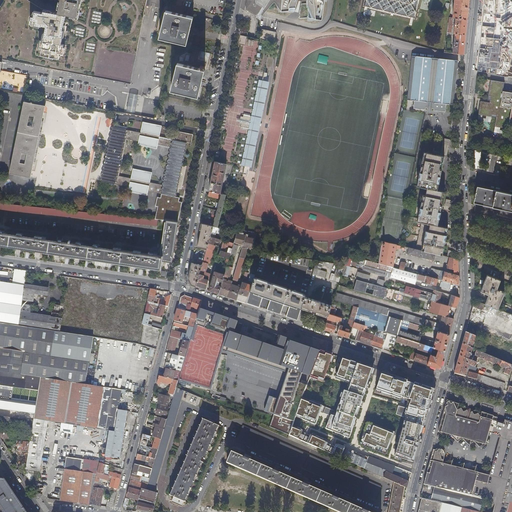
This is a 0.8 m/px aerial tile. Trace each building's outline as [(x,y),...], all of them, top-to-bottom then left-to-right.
[(61,0),(58,13),(46,10),(44,10),(28,0),(4,0),(0,7),(0,58),(26,64),(53,69),(93,77),(131,84),(137,54),(146,5),(146,0),(61,0)] [(246,0),(247,0),(247,10),(260,17),(264,10),(266,10),(268,8),(272,1),(276,2),(279,12),(279,13),(280,13),(294,13),(295,12),(299,12),(298,17),(298,18),(299,18),(299,19),(310,18),(314,19),(321,20),(322,19),(323,18),(324,0),(246,0)] [(366,0),(365,6),(414,18),(418,0),(366,0)] [(454,0),(453,18),(454,18),(456,18),(468,20),(469,0),(454,0)] [(511,0),(485,0),(477,71),(498,75),(504,25),(511,20),(511,0)] [(187,45),(193,17),(166,12),(160,38),(187,45)] [(453,53),(464,54),(468,20),(456,18),(455,24),(454,34),(455,34),(454,47),(453,53)] [(261,39),(247,101),(263,104),(269,78),(267,78),(268,74),(265,73),(271,43),(274,43),(276,33),(262,30),(260,39),(261,39)] [(255,38),(247,37),(247,33),(241,32),(240,38),(227,101),(246,105),(247,101),(261,39),(260,39),(255,38)] [(192,65),(199,66),(203,67),(209,69),(212,55),(195,51),(192,65)] [(318,55),(317,62),(327,64),(328,56),(318,55)] [(454,104),(458,65),(444,63),(444,59),(412,56),(408,100),(415,100),(414,108),(426,110),(426,108),(428,108),(429,106),(432,106),(432,108),(434,109),(434,110),(446,112),(447,103),(454,104)] [(172,91),(199,97),(206,70),(202,69),(198,68),(179,64),(172,91)] [(508,131),(509,129),(509,123),(511,106),(511,92),(503,91),(505,82),(491,80),(488,96),(493,97),(492,103),(481,101),(479,115),(479,117),(482,118),(483,115),(487,116),(486,118),(491,119),(492,117),(496,118),(495,126),(496,126),(495,129),(500,130),(501,127),(504,128),(504,131),(508,131)] [(139,95),(130,94),(127,111),(135,113),(139,95)] [(24,101),(10,173),(31,177),(35,156),(42,121),(45,106),(32,103),(32,102),(31,102),(31,103),(24,101)] [(246,105),(227,101),(214,161),(216,161),(227,164),(234,166),(242,127),(236,126),(238,114),(244,115),(246,105)] [(234,166),(229,183),(241,185),(244,174),(246,175),(247,171),(249,172),(258,132),(255,128),(256,122),(260,120),(263,104),(247,101),(246,105),(244,115),(238,114),(236,126),(242,127),(234,166)] [(157,113),(156,118),(159,118),(159,120),(163,121),(165,115),(162,115),(162,114),(157,113)] [(45,121),(42,121),(35,156),(38,156),(40,146),(42,139),(45,121)] [(102,181),(102,182),(129,187),(128,192),(134,193),(148,195),(149,191),(162,194),(175,197),(177,189),(182,190),(183,188),(186,170),(181,169),(182,165),(186,142),(191,143),(193,134),(178,131),(176,140),(160,137),(162,126),(153,124),(143,122),(141,133),(113,127),(105,166),(103,178),(102,181)] [(104,166),(101,178),(101,181),(102,181),(103,178),(105,166),(113,127),(112,127),(104,166)] [(422,224),(417,250),(443,256),(448,230),(435,227),(437,220),(439,221),(446,190),(440,189),(438,187),(444,158),(442,158),(442,156),(439,155),(438,157),(436,156),(436,155),(432,154),(432,155),(430,155),(430,153),(427,153),(426,154),(424,154),(417,188),(420,188),(419,190),(423,191),(423,189),(427,190),(426,197),(423,196),(418,224),(422,224)] [(220,193),(227,164),(216,161),(209,191),(210,191),(220,193)] [(511,212),(511,191),(480,185),(480,189),(477,188),(474,203),(483,205),(483,207),(511,212)] [(223,194),(220,193),(210,191),(209,195),(221,198),(220,199),(219,199),(219,202),(219,203),(218,208),(217,210),(216,215),(216,216),(215,217),(214,219),(215,220),(213,226),(214,226),(218,227),(226,195),(223,194)] [(175,197),(162,194),(161,196),(162,196),(161,197),(160,197),(159,198),(158,197),(156,206),(158,206),(158,207),(158,209),(157,209),(156,217),(155,219),(157,219),(167,220),(178,222),(182,202),(179,201),(180,198),(175,197)] [(0,203),(0,209),(59,216),(157,226),(157,219),(155,219),(59,209),(0,203)] [(161,260),(172,262),(174,252),(178,222),(167,220),(161,257),(153,256),(153,253),(150,252),(149,255),(137,253),(137,251),(134,250),(133,253),(117,250),(117,248),(114,247),(114,250),(97,248),(98,245),(94,245),(94,247),(81,245),(81,242),(78,242),(78,245),(70,243),(71,241),(69,241),(68,243),(61,242),(62,240),(58,239),(58,242),(41,239),(42,237),(39,236),(38,239),(22,236),(22,234),(19,233),(19,236),(2,233),(3,231),(0,230),(0,244),(81,256),(160,268),(161,260)] [(198,246),(207,248),(209,243),(211,236),(214,226),(213,226),(211,225),(202,223),(198,246)] [(247,235),(237,233),(235,242),(243,245),(246,237),(247,235)] [(211,236),(209,243),(214,245),(215,241),(220,243),(221,239),(211,236)] [(243,245),(243,246),(243,247),(253,249),(256,239),(246,237),(243,245)] [(227,268),(227,266),(231,255),(234,244),(224,240),(219,256),(227,258),(226,262),(225,262),(224,267),(227,268)] [(402,246),(401,246),(382,241),(379,263),(393,267),(396,248),(401,249),(402,246)] [(239,246),(234,244),(231,255),(235,256),(239,246)] [(207,248),(203,262),(208,263),(212,249),(207,248)] [(247,249),(243,248),(233,279),(238,281),(247,249)] [(417,250),(409,248),(408,253),(407,252),(406,254),(434,260),(445,262),(446,256),(443,256),(417,250)] [(393,267),(379,263),(348,255),(345,265),(351,267),(415,285),(417,279),(425,281),(426,276),(404,270),(400,269),(393,267)] [(458,259),(453,258),(450,257),(448,263),(448,267),(448,268),(454,269),(453,274),(444,272),(441,280),(441,282),(458,286),(458,259)] [(323,262),(317,261),(315,268),(321,270),(323,262)] [(191,284),(196,286),(200,274),(202,265),(192,262),(188,279),(191,284)] [(202,265),(200,274),(205,276),(208,263),(203,262),(202,265)] [(341,276),(344,265),(338,264),(335,274),(341,276)] [(351,267),(345,265),(342,275),(347,277),(351,267)] [(227,268),(225,275),(224,277),(230,278),(233,268),(227,266),(227,268)] [(315,268),(313,274),(325,278),(327,272),(315,268)] [(437,279),(441,280),(444,272),(431,268),(429,277),(437,279)] [(27,271),(15,269),(13,285),(24,286),(25,285),(27,271)] [(215,271),(209,290),(219,294),(221,286),(218,286),(219,285),(217,284),(217,282),(220,283),(220,282),(222,282),(223,281),(224,279),(224,277),(225,275),(215,271)] [(358,273),(356,279),(357,280),(368,283),(370,275),(359,272),(358,273)] [(332,273),(330,279),(339,282),(341,276),(332,273)] [(200,274),(196,286),(206,289),(209,280),(204,278),(205,276),(200,274)] [(487,274),(485,281),(497,287),(500,279),(487,274)] [(429,277),(427,276),(426,282),(436,285),(437,279),(429,277)] [(305,297),(306,294),(297,291),(296,291),(291,289),(291,288),(290,288),(289,289),(287,288),(281,285),(281,286),(254,277),(253,282),(252,285),(246,303),(260,308),(263,296),(271,299),(267,310),(281,315),(284,303),(290,305),(287,317),(298,321),(302,308),(305,297)] [(377,285),(389,289),(391,282),(379,279),(377,285)] [(368,283),(357,280),(354,290),(365,293),(367,288),(374,290),(373,295),(386,299),(389,289),(377,285),(368,283)] [(221,286),(219,294),(228,297),(232,284),(223,281),(222,282),(221,286)] [(489,294),(485,304),(498,309),(504,292),(501,290),(500,289),(499,290),(497,289),(497,287),(485,281),(481,291),(489,294)] [(0,303),(21,306),(24,286),(13,285),(0,282),(0,303)] [(246,303),(252,285),(250,285),(243,282),(241,287),(238,300),(246,303)] [(232,284),(228,297),(238,300),(241,287),(240,287),(240,285),(239,285),(239,286),(232,284)] [(45,288),(25,285),(24,286),(22,300),(31,301),(33,302),(34,294),(46,295),(46,291),(45,290),(45,288)] [(442,292),(434,290),(433,294),(421,290),(421,291),(407,287),(406,290),(400,289),(399,292),(433,302),(438,303),(442,292)] [(156,290),(150,289),(147,301),(153,303),(154,302),(156,290)] [(435,323),(336,293),(334,300),(354,306),(359,307),(424,327),(438,331),(450,334),(454,319),(449,318),(443,316),(439,328),(435,327),(436,325),(434,325),(435,323)] [(171,295),(167,297),(166,298),(166,301),(162,300),(160,305),(166,306),(168,307),(171,295)] [(457,309),(460,298),(451,295),(449,304),(444,303),(443,305),(452,307),(457,309)] [(199,309),(201,301),(194,299),(192,304),(191,304),(190,305),(188,304),(190,297),(184,296),(181,297),(178,309),(190,312),(191,307),(199,309)] [(305,297),(302,308),(328,317),(332,306),(327,304),(328,303),(322,301),(322,302),(305,297)] [(22,300),(21,312),(30,314),(31,301),(22,300)] [(147,301),(146,305),(144,314),(150,315),(162,318),(166,306),(160,305),(157,304),(153,303),(147,301)] [(449,318),(452,307),(443,305),(438,303),(433,302),(430,313),(443,316),(449,318)] [(0,323),(18,326),(21,306),(0,303),(0,323)] [(51,317),(63,319),(64,306),(60,306),(53,305),(51,317)] [(359,307),(354,306),(348,326),(353,327),(354,322),(359,307)] [(422,331),(424,327),(359,307),(354,322),(365,325),(377,329),(387,333),(398,336),(409,339),(419,343),(420,339),(421,337),(406,333),(408,327),(422,331)] [(178,309),(174,321),(182,323),(183,319),(187,320),(189,321),(189,318),(196,320),(198,314),(190,312),(178,309)] [(179,379),(211,388),(224,348),(290,372),(281,399),(271,397),(266,412),(275,415),(271,427),(290,435),(292,427),(296,416),(301,401),(310,378),(310,376),(320,351),(321,350),(279,335),(275,347),(240,336),(243,324),(213,314),(199,309),(196,320),(194,328),(190,339),(190,342),(185,358),(184,361),(181,372),(179,379)] [(21,312),(19,326),(61,332),(63,319),(51,317),(30,314),(21,312)] [(143,318),(142,324),(145,325),(162,330),(163,326),(152,323),(152,325),(148,324),(150,315),(144,314),(143,318)] [(329,314),(326,323),(331,324),(332,321),(335,322),(336,318),(338,319),(337,325),(340,326),(340,325),(341,323),(342,318),(333,315),(329,314)] [(184,341),(190,342),(190,339),(194,328),(189,326),(183,325),(174,322),(173,326),(187,330),(187,329),(188,330),(187,335),(172,331),(170,337),(180,340),(184,341)] [(354,322),(353,327),(363,331),(364,328),(365,325),(354,322)] [(0,372),(40,378),(41,378),(86,385),(93,337),(61,332),(19,326),(18,326),(0,323),(0,372)] [(326,323),(324,329),(334,333),(336,328),(333,327),(334,325),(331,324),(326,323)] [(349,338),(351,333),(349,332),(350,329),(347,329),(346,329),(345,331),(342,330),(343,326),(342,325),(340,325),(340,326),(337,334),(349,338)] [(368,333),(363,331),(362,333),(360,341),(372,345),(375,336),(375,335),(370,333),(370,332),(368,331),(368,333)] [(445,351),(450,334),(438,331),(437,335),(435,334),(434,339),(432,338),(431,340),(435,342),(433,347),(436,348),(438,349),(445,351)] [(476,337),(466,332),(462,344),(472,348),(476,337)] [(376,336),(375,336),(372,345),(382,349),(385,340),(376,336)] [(409,339),(398,336),(396,341),(405,344),(403,348),(402,348),(400,355),(403,356),(407,345),(409,339)] [(180,340),(170,337),(167,349),(175,351),(178,342),(180,342),(180,340)] [(430,346),(431,340),(422,337),(421,340),(420,343),(430,346)] [(410,358),(414,360),(416,353),(417,349),(419,343),(409,339),(407,345),(415,347),(414,352),(413,351),(410,358)] [(179,356),(185,358),(190,342),(184,341),(181,353),(180,353),(179,356)] [(431,355),(431,354),(431,353),(433,347),(430,346),(420,343),(419,343),(417,349),(430,353),(429,354),(431,355)] [(472,348),(462,344),(454,373),(477,380),(497,385),(496,388),(503,390),(505,383),(478,374),(471,372),(468,368),(468,366),(469,366),(469,367),(472,371),(475,372),(477,368),(475,367),(477,363),(476,362),(478,357),(495,364),(495,366),(496,366),(497,365),(505,369),(503,373),(508,375),(511,369),(511,368),(511,365),(508,363),(477,350),(475,353),(475,356),(474,355),(473,356),(473,354),(472,354),(473,349),(472,348)] [(441,366),(445,351),(438,349),(436,356),(431,354),(431,355),(430,357),(427,364),(438,368),(441,366)] [(332,355),(320,351),(310,378),(323,381),(332,355)] [(184,361),(185,358),(179,356),(169,353),(165,367),(167,368),(181,372),(184,361)] [(414,360),(427,364),(430,357),(428,357),(416,353),(414,360)] [(373,368),(341,357),(334,377),(351,383),(348,392),(344,390),(339,404),(342,405),(340,413),(332,411),(330,417),(325,431),(349,438),(373,368)] [(164,377),(178,381),(179,379),(181,372),(167,368),(164,377)] [(434,389),(382,371),(376,390),(411,402),(409,407),(395,457),(414,461),(434,389)] [(0,385),(13,387),(14,387),(38,391),(40,378),(0,372),(0,385)] [(173,398),(176,388),(178,381),(164,377),(159,376),(157,384),(161,385),(161,382),(169,384),(170,381),(172,382),(169,393),(167,393),(166,396),(173,398)] [(86,385),(41,378),(39,391),(37,404),(35,414),(34,421),(33,428),(30,443),(29,453),(26,469),(29,470),(28,474),(34,475),(34,471),(37,471),(40,451),(43,452),(48,421),(62,423),(61,431),(72,432),(73,425),(110,431),(107,449),(106,455),(106,456),(120,459),(128,411),(118,410),(122,390),(86,385)] [(497,385),(477,380),(476,381),(496,388),(497,385)] [(0,385),(0,398),(12,400),(14,387),(13,387),(0,385)] [(173,428),(184,391),(176,388),(173,398),(172,403),(167,420),(164,429),(161,440),(158,450),(155,459),(154,464),(152,469),(150,479),(146,490),(154,492),(173,427),(173,428)] [(166,396),(160,394),(159,398),(164,400),(163,403),(166,404),(168,397),(166,396)] [(0,398),(0,409),(2,410),(6,410),(13,411),(18,412),(35,414),(37,404),(12,400),(0,398)] [(309,403),(301,401),(296,416),(303,418),(302,421),(316,426),(320,413),(323,406),(310,401),(309,403)] [(443,412),(438,431),(442,435),(441,436),(440,435),(439,435),(438,436),(437,437),(437,438),(438,439),(439,440),(440,440),(441,440),(444,437),(446,439),(450,435),(457,442),(462,438),(469,445),(473,442),(481,449),(486,444),(490,428),(493,428),(495,422),(496,422),(498,417),(482,412),(478,413),(476,410),(473,412),(470,409),(467,410),(465,407),(462,408),(459,404),(457,406),(455,404),(454,403),(452,403),(450,403),(449,404),(448,404),(448,406),(447,408),(448,410),(448,411),(449,412),(450,412),(449,414),(443,412)] [(166,417),(169,407),(159,404),(156,414),(166,417)] [(167,420),(158,417),(158,420),(162,421),(160,426),(154,424),(153,426),(159,428),(164,429),(167,420)] [(187,455),(186,456),(187,457),(185,462),(184,462),(185,463),(182,469),(181,469),(182,469),(179,476),(178,475),(178,476),(179,476),(176,482),(175,482),(176,482),(173,488),(172,488),(173,489),(171,495),(170,495),(169,495),(174,497),(173,499),(175,500),(179,502),(179,505),(182,505),(184,501),(186,502),(185,501),(188,495),(189,496),(189,495),(188,495),(190,489),(191,489),(192,489),(191,488),(193,482),(194,482),(195,482),(194,481),(196,475),(197,476),(197,475),(196,475),(199,469),(200,469),(199,469),(202,462),(203,463),(204,463),(203,462),(201,461),(202,458),(205,459),(204,458),(207,452),(208,453),(208,452),(207,452),(210,446),(211,446),(210,445),(213,439),(214,440),(214,439),(213,439),(216,433),(217,433),(216,432),(218,426),(219,427),(219,426),(213,424),(209,422),(202,419),(203,420),(201,426),(200,425),(199,426),(200,426),(198,432),(197,432),(196,432),(198,433),(195,439),(194,438),(194,439),(195,439),(192,445),(191,445),(192,446),(189,452),(188,451),(188,452),(189,452),(187,456),(187,455)] [(506,511),(509,504),(505,503),(510,481),(502,479),(511,440),(511,422),(505,420),(502,428),(504,431),(502,432),(503,434),(501,435),(504,450),(498,452),(501,464),(496,465),(498,473),(490,476),(478,473),(476,467),(466,469),(464,464),(454,466),(452,461),(442,463),(445,456),(445,454),(444,452),(443,450),(442,449),(441,449),(440,449),(438,448),(437,449),(435,450),(434,451),(433,453),(433,454),(433,456),(434,458),(435,459),(435,461),(432,460),(431,463),(429,463),(424,485),(435,487),(441,489),(480,497),(480,496),(481,497),(484,497),(483,500),(495,503),(493,511),(506,511)] [(392,434),(369,425),(362,443),(386,452),(392,434)] [(157,438),(159,428),(153,426),(152,426),(149,436),(150,436),(156,438),(157,438)] [(243,426),(237,439),(302,468),(308,455),(243,426)] [(300,431),(292,427),(290,435),(318,448),(340,458),(345,447),(338,444),(336,449),(325,445),(327,441),(313,435),(311,439),(301,435),(299,434),(300,431)] [(0,430),(0,437),(0,438),(10,439),(11,432),(0,430)] [(318,448),(290,435),(287,438),(317,451),(318,448)] [(153,448),(158,450),(161,440),(157,438),(156,438),(153,448)] [(453,448),(457,443),(451,438),(447,443),(453,448)] [(21,452),(29,453),(30,443),(23,442),(22,442),(22,441),(20,441),(20,442),(19,441),(18,447),(22,448),(22,451),(21,452)] [(149,458),(155,459),(158,450),(153,448),(152,449),(151,449),(149,458)] [(369,457),(347,448),(342,459),(364,468),(369,457)] [(232,452),(227,463),(285,489),(335,511),(336,511),(368,511),(369,511),(364,508),(363,510),(339,499),(340,497),(334,495),(333,497),(309,486),(310,484),(304,482),(304,484),(280,473),(280,471),(275,468),(274,470),(250,460),(251,458),(245,455),(244,457),(232,452)] [(144,467),(152,469),(154,464),(155,459),(149,458),(142,456),(138,454),(136,459),(146,462),(146,461),(150,462),(149,465),(145,464),(144,467)] [(309,455),(303,468),(375,500),(381,487),(309,455)] [(369,457),(364,468),(372,472),(378,475),(380,469),(383,462),(369,457)] [(395,467),(383,462),(380,469),(386,472),(391,474),(392,474),(395,467)] [(100,463),(97,473),(103,474),(108,476),(110,476),(113,477),(120,479),(121,476),(107,472),(109,465),(100,463)] [(143,477),(150,479),(152,469),(144,467),(135,464),(132,474),(137,475),(138,474),(139,470),(142,471),(144,472),(142,477),(143,477)] [(65,469),(60,501),(90,505),(94,487),(96,476),(97,474),(65,469)] [(380,469),(378,475),(384,478),(386,472),(380,469)] [(378,475),(372,472),(370,475),(394,486),(388,511),(402,511),(407,488),(388,480),(384,478),(378,475)] [(407,488),(409,481),(392,474),(391,474),(388,480),(407,488)] [(96,476),(94,487),(100,489),(101,485),(103,485),(103,483),(99,482),(100,477),(96,476)] [(110,487),(118,489),(120,479),(113,477),(112,479),(110,487)] [(142,488),(146,490),(150,479),(143,477),(142,480),(145,481),(144,485),(132,482),(131,482),(130,481),(129,485),(131,485),(132,486),(142,488)] [(27,511),(6,479),(0,478),(0,504),(5,511),(27,511)] [(94,487),(90,505),(99,506),(103,489),(100,489),(94,487)] [(139,500),(141,491),(130,488),(127,497),(139,500)] [(157,493),(154,492),(146,490),(142,488),(141,491),(139,500),(137,509),(140,510),(140,511),(147,511),(153,511),(154,507),(153,507),(154,504),(157,493)] [(480,502),(481,497),(480,496),(480,497),(441,489),(440,492),(439,497),(445,498),(444,503),(477,511),(479,506),(480,502)] [(479,511),(477,511),(444,503),(438,502),(432,500),(431,500),(422,498),(418,511),(479,511)]
